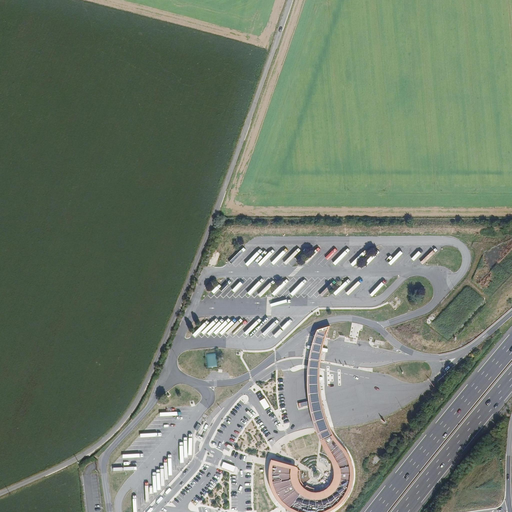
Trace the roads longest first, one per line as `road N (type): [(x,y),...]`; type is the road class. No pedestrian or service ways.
road 1 (unclassified): [(0,493),(83,454),(119,423),(140,390),(288,0)]
road 2 (motorway): [(511,344),(375,511)]
road 3 (motorway): [(402,511),(511,378)]
